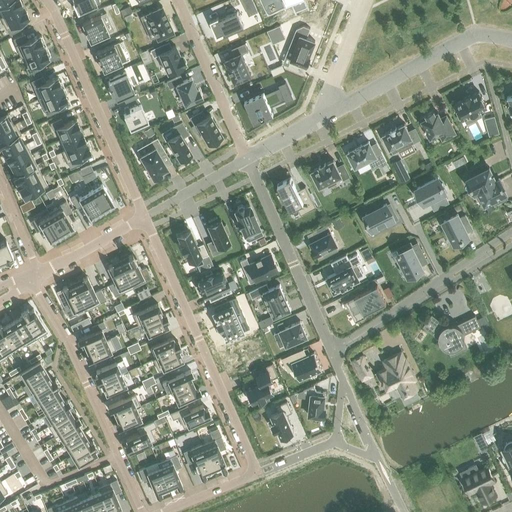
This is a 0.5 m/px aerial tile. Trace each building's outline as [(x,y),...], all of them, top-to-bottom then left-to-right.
[(8,0),(0,4),(0,11),(2,16),(2,17),(23,6),(21,2),(22,2),(20,0),(8,0)] [(74,0),(72,1),(77,12),(79,11),(100,2),(98,0),(74,0)] [(252,0),(241,0),(248,16),(258,12),(252,0)] [(264,0),(266,4),(274,0),(275,0),(279,8),(292,2),(292,3),(296,11),(306,6),(303,0),(264,0)] [(129,5),(120,9),(122,15),(132,11),(129,5)] [(146,12),(157,38),(173,31),(162,5),(146,12)] [(2,16),(0,17),(6,29),(10,35),(20,29),(17,23),(29,17),(28,16),(28,15),(25,9),(23,6),(2,17),(2,16)] [(217,18),(210,21),(211,23),(217,36),(223,33),(224,35),(244,26),(243,24),(237,11),(218,20),(217,18)] [(100,15),(82,23),(90,41),(108,33),(108,32),(113,30),(106,13),(100,15)] [(130,14),(124,16),(127,22),(132,19),(130,14)] [(280,25),(267,30),(273,43),(280,40),(277,34),(283,32),(280,25)] [(294,33),(289,47),(294,50),(290,59),(306,65),(310,56),(309,55),(315,41),(306,37),(310,28),(303,25),(296,28),(294,33)] [(24,34),(13,39),(16,45),(15,45),(20,57),(23,56),(22,56),(44,46),(42,43),(42,42),(44,41),(42,35),(40,36),(39,36),(39,35),(27,40),(24,34)] [(118,41),(95,52),(98,57),(97,57),(98,58),(100,63),(100,65),(101,64),(103,70),(126,60),(118,41)] [(235,55),(225,60),(235,82),(251,75),(241,53),(248,50),(245,43),(232,49),(235,55)] [(160,52),(158,53),(162,64),(165,62),(168,70),(185,63),(185,62),(186,61),(187,59),(185,54),(183,53),(181,54),(177,44),(160,52)] [(44,46),(22,56),(23,56),(27,67),(26,68),(28,74),(39,69),(37,63),(49,58),(48,56),(49,56),(48,56),(50,55),(48,49),(46,50),(45,50),(44,46)] [(282,64),(270,69),(273,75),(285,70),(282,64)] [(110,80),(108,81),(111,88),(110,88),(113,93),(116,99),(122,96),(125,102),(139,96),(136,90),(134,91),(125,71),(109,78),(110,80)] [(180,75),(166,81),(169,87),(176,84),(184,104),(192,101),(193,103),(201,99),(200,97),(202,96),(198,88),(196,89),(191,77),(182,81),(180,75)] [(42,76),(31,80),(34,87),(33,87),(38,98),(64,87),(61,80),(59,81),(58,77),(57,77),(57,76),(45,82),(42,76)] [(264,91),(245,99),(249,108),(247,109),(251,120),(253,119),(254,121),(261,118),(262,119),(262,118),(262,117),(266,116),(266,117),(267,116),(266,116),(273,112),(271,107),(285,100),(286,102),(293,99),(285,81),(278,84),(280,87),(265,94),(264,91)] [(64,87),(38,98),(44,110),(47,116),(58,111),(55,105),(67,99),(67,98),(65,94),(67,94),(64,87)] [(486,106),(479,91),(455,103),(457,107),(460,114),(461,114),(463,118),(464,118),(467,124),(474,120),(481,116),(479,110),(486,106)] [(130,111),(123,114),(130,128),(148,120),(141,104),(129,109),(130,111)] [(202,110),(190,117),(194,124),(196,123),(208,143),(211,141),(212,143),(220,139),(219,137),(222,135),(210,114),(205,117),(202,110)] [(446,115),(441,118),(438,112),(435,113),(433,110),(426,114),(426,115),(421,117),(422,120),(425,127),(424,127),(424,129),(423,129),(427,136),(429,135),(430,137),(439,133),(443,139),(455,133),(446,115)] [(8,113),(0,116),(0,131),(13,124),(8,113)] [(61,118),(50,123),(53,129),(57,127),(61,138),(62,139),(81,130),(79,126),(76,120),(76,119),(64,124),(61,118)] [(488,120),(492,134),(498,132),(494,118),(488,120)] [(174,135),(167,139),(171,145),(169,147),(174,154),(176,153),(179,159),(181,158),(182,160),(191,156),(189,154),(191,153),(182,137),(188,133),(181,121),(170,128),(174,135)] [(13,124),(0,131),(0,143),(21,133),(15,123),(13,124)] [(390,130),(382,134),(390,149),(391,148),(393,152),(398,150),(402,157),(407,155),(403,148),(420,138),(415,128),(409,131),(405,123),(396,127),(390,130)] [(249,132),(260,128),(258,124),(248,128),(249,132)] [(150,128),(145,131),(148,136),(150,135),(153,133),(150,128)] [(61,138),(59,139),(64,149),(64,150),(86,140),(83,133),(82,133),(81,130),(62,139),(61,138)] [(365,141),(371,140),(372,142),(376,141),(375,132),(364,134),(365,141)] [(21,133),(0,143),(0,144),(5,154),(24,144),(19,135),(21,134),(21,133)] [(435,142),(442,139),(439,134),(433,137),(435,142)] [(154,147),(140,155),(153,178),(161,173),(160,171),(167,168),(166,166),(160,155),(165,152),(157,137),(150,141),(154,147)] [(64,149),(62,150),(67,162),(70,168),(81,163),(78,157),(91,152),(90,151),(89,147),(91,146),(88,140),(86,141),(86,140),(64,150),(64,149)] [(348,153),(346,154),(350,161),(352,161),(355,166),(368,160),(372,168),(380,164),(381,166),(382,166),(385,171),(389,169),(386,164),(387,163),(381,151),(375,153),(369,141),(361,145),(361,144),(355,147),(355,148),(348,152),(348,153)] [(24,144),(5,154),(5,155),(8,161),(10,164),(31,153),(26,143),(24,144)] [(31,153),(10,164),(15,174),(36,164),(31,153)] [(311,171),(319,187),(326,183),(329,187),(336,183),(334,179),(341,175),(343,179),(350,176),(343,163),(337,167),(333,159),(326,163),(325,163),(319,166),(319,167),(311,171)] [(400,159),(393,163),(402,181),(409,177),(400,159)] [(433,161),(424,165),(427,171),(436,167),(433,161)] [(496,180),(489,167),(488,167),(485,162),(473,168),(476,174),(471,176),(468,177),(466,179),(473,192),(476,191),(496,180)] [(15,174),(13,175),(14,176),(13,176),(16,180),(19,185),(42,174),(36,164),(15,174)] [(90,164),(79,169),(81,175),(92,171),(90,164)] [(79,169),(68,174),(71,180),(81,175),(79,169)] [(42,174),(19,185),(19,186),(24,196),(24,195),(24,197),(47,185),(42,174)] [(316,206),(306,186),(297,190),(291,177),(278,184),(290,209),(296,205),(301,214),(316,206)] [(419,186),(417,187),(424,201),(427,200),(428,199),(434,211),(449,203),(444,191),(445,191),(444,189),(442,186),(443,185),(442,183),(441,183),(438,179),(439,178),(438,177),(435,178),(420,186),(419,186)] [(505,192),(504,191),(502,186),(503,185),(502,183),(501,183),(498,178),(496,179),(497,179),(496,180),(476,191),(482,204),(485,203),(487,202),(487,201),(492,199),(495,204),(507,198),(504,193),(505,192)] [(102,183),(90,190),(102,210),(113,203),(102,183)] [(77,194),(71,197),(77,208),(82,204),(90,217),(90,216),(102,210),(90,190),(79,197),(77,194)] [(369,232),(396,218),(391,208),(389,209),(386,203),(381,205),(378,198),(364,205),(368,212),(365,214),(368,219),(367,219),(367,220),(364,222),(369,232)] [(60,205),(48,212),(49,214),(50,214),(61,233),(72,227),(73,226),(66,214),(72,211),(66,200),(59,204),(60,205)] [(237,209),(234,210),(238,218),(238,219),(237,219),(238,221),(237,221),(238,221),(237,222),(238,222),(239,221),(239,223),(238,224),(239,224),(240,226),(246,239),(249,240),(262,234),(253,212),(250,206),(249,204),(244,206),(241,205),(238,206),(237,209)] [(473,229),(465,215),(460,218),(459,216),(458,213),(444,221),(445,223),(451,234),(449,235),(453,244),(463,239),(463,238),(464,238),(463,237),(468,234),(467,232),(473,229)] [(37,217),(30,221),(36,231),(42,228),(49,240),(50,240),(61,233),(50,214),(49,214),(39,220),(37,217)] [(209,223),(207,224),(213,239),(207,242),(212,255),(220,252),(217,246),(229,241),(230,240),(227,233),(229,232),(226,224),(223,225),(220,218),(218,219),(216,217),(208,221),(209,223)] [(339,217),(332,221),(336,229),(343,225),(339,217)] [(337,244),(327,225),(316,230),(319,235),(316,236),(318,239),(310,242),(313,247),(312,248),(316,255),(322,252),(323,254),(330,250),(330,248),(337,244)] [(190,230),(177,236),(181,244),(180,244),(183,252),(184,251),(188,260),(200,255),(201,257),(208,254),(203,243),(197,246),(190,230)] [(0,241),(0,261),(0,263),(5,261),(12,258),(13,257),(6,239),(0,241)] [(427,261),(417,243),(412,246),(410,243),(397,249),(397,250),(392,252),(397,262),(399,261),(407,276),(417,271),(416,270),(422,267),(421,264),(427,261)] [(368,247),(360,251),(365,260),(373,256),(368,247)] [(336,272),(327,276),(334,290),(342,286),(342,287),(343,288),(351,283),(351,282),(359,278),(358,276),(362,274),(363,274),(357,263),(361,261),(357,253),(348,257),(346,254),(331,262),(336,271),(336,272)] [(129,259),(121,263),(133,287),(151,278),(146,267),(140,269),(132,254),(128,256),(129,259)] [(240,261),(234,263),(239,275),(245,272),(249,283),(255,281),(278,270),(271,254),(260,259),(260,258),(259,258),(259,259),(256,260),(255,259),(255,260),(255,261),(249,264),(246,258),(240,261)] [(112,264),(107,266),(115,281),(109,284),(114,296),(133,287),(121,263),(113,266),(112,264)] [(199,282),(197,283),(199,288),(201,288),(202,288),(201,289),(204,295),(207,294),(210,301),(231,291),(222,270),(213,274),(212,272),(205,275),(206,277),(198,281),(199,281),(198,282),(199,282)] [(84,281),(76,284),(87,309),(106,300),(100,288),(94,291),(87,276),(82,278),(84,281)] [(266,283),(248,291),(251,298),(263,292),(273,315),(274,316),(275,316),(275,315),(290,309),(291,309),(290,307),(287,300),(284,292),(280,285),(280,284),(279,284),(278,284),(269,289),(266,283)] [(67,285),(62,288),(70,303),(64,306),(69,317),(87,309),(76,284),(68,288),(67,285)] [(365,313),(386,302),(377,285),(345,301),(348,308),(355,321),(366,316),(365,313)] [(215,310),(211,311),(216,321),(217,323),(219,328),(220,330),(224,340),(244,331),(243,330),(249,327),(235,296),(213,306),(215,310)] [(158,303),(133,314),(138,326),(143,324),(142,323),(163,314),(162,314),(158,303)] [(27,308),(21,312),(36,338),(47,331),(33,308),(29,311),(27,308)] [(22,315),(12,321),(26,344),(36,338),(21,312),(20,312),(22,315)] [(163,314),(142,323),(143,324),(148,335),(168,326),(166,321),(169,320),(165,313),(162,314),(163,314)] [(465,335),(464,334),(480,326),(475,315),(456,324),(453,323),(450,324),(446,324),(446,325),(432,314),(423,326),(430,331),(432,329),(439,334),(437,336),(439,338),(439,341),(440,342),(442,345),(444,347),(447,349),(448,349),(451,355),(467,347),(464,341),(465,338),(465,335)] [(270,316),(258,321),(261,327),(273,322),(270,316)] [(94,331),(78,338),(80,343),(83,341),(86,348),(110,337),(106,339),(101,328),(105,326),(103,320),(91,326),(94,331)] [(2,327),(15,348),(25,342),(26,344),(12,321),(2,327)] [(283,322),(277,324),(280,330),(279,330),(280,331),(286,344),(285,344),(286,345),(287,344),(293,341),(294,341),(299,339),(305,336),(306,336),(307,336),(307,335),(306,335),(305,332),(305,331),(302,325),(301,322),(300,321),(299,321),(293,324),(287,326),(287,327),(285,327),(283,322)] [(0,347),(6,356),(4,352),(13,346),(14,348),(15,348),(2,327),(1,324),(0,324),(0,347)] [(488,333),(477,336),(482,354),(493,351),(488,333)] [(110,337),(86,348),(89,355),(86,356),(88,361),(115,349),(110,337)] [(173,337),(150,347),(155,358),(178,348),(178,349),(181,347),(177,340),(175,341),(173,337)] [(250,344),(230,353),(238,370),(258,361),(250,344)] [(155,358),(153,359),(158,370),(183,360),(178,349),(178,348),(155,358)] [(303,349),(283,358),(288,371),(294,368),(299,379),(322,369),(314,352),(306,355),(306,354),(303,355),(302,351),(304,350),(303,349)] [(412,371),(411,371),(409,366),(410,366),(406,358),(405,358),(401,351),(391,356),(393,359),(385,363),(387,367),(379,371),(382,378),(381,378),(383,381),(384,380),(387,387),(395,383),(401,396),(417,388),(413,380),(416,378),(412,371)] [(62,352),(51,358),(63,379),(73,373),(62,352)] [(363,355),(353,360),(362,380),(373,375),(363,355)] [(98,375),(95,376),(98,384),(101,382),(121,373),(127,370),(123,359),(116,362),(96,371),(98,375)] [(39,360),(19,373),(25,384),(28,383),(27,382),(46,371),(39,360)] [(247,391),(245,392),(249,400),(250,399),(251,401),(256,400),(257,399),(258,401),(266,397),(266,395),(268,394),(274,392),(268,380),(278,376),(272,363),(266,366),(268,371),(258,375),(261,382),(246,389),(247,391)] [(190,369),(167,379),(172,391),(192,382),(190,375),(192,374),(190,369)] [(46,371),(27,382),(28,383),(33,392),(34,392),(52,381),(52,380),(46,371)] [(121,373),(101,382),(106,393),(126,384),(121,373)] [(33,392),(31,393),(38,404),(40,403),(59,391),(56,387),(59,386),(55,379),(52,380),(52,381),(34,392),(33,392)] [(192,382),(172,391),(177,402),(200,392),(198,388),(196,389),(192,382)] [(314,385),(303,390),(304,392),(311,393),(310,398),(308,398),(308,406),(309,406),(308,415),(324,417),(325,407),(323,407),(325,392),(316,391),(314,385)] [(59,391),(40,403),(46,412),(46,413),(65,401),(59,391)] [(131,395),(108,406),(110,410),(113,409),(116,416),(136,407),(131,395)] [(46,412),(42,415),(48,426),(71,412),(67,405),(70,404),(67,399),(65,401),(46,413),(46,412)] [(278,411),(271,415),(274,421),(272,422),(276,430),(278,430),(281,436),(284,435),(284,437),(292,434),(291,432),(294,431),(286,414),(292,412),(287,401),(276,406),(278,411)] [(187,405),(170,412),(172,418),(178,416),(183,427),(211,415),(207,408),(204,409),(202,404),(189,410),(187,405)] [(136,407),(116,416),(119,423),(116,424),(118,429),(141,418),(136,407)] [(71,412),(48,426),(55,436),(59,434),(59,433),(77,422),(78,422),(80,421),(78,416),(75,418),(71,412)] [(128,443),(125,444),(128,451),(155,439),(150,428),(156,426),(154,419),(136,427),(139,433),(126,438),(128,443)] [(77,422),(59,433),(59,434),(65,443),(84,432),(78,422),(77,422)] [(84,432),(65,443),(71,454),(90,442),(84,432)] [(221,436),(202,443),(212,468),(220,465),(221,468),(226,466),(219,450),(225,447),(221,436)] [(90,442),(71,454),(78,464),(96,453),(94,449),(97,447),(92,440),(90,442)] [(485,442),(478,445),(482,452),(489,449),(485,442)] [(202,443),(183,451),(188,463),(194,460),(201,476),(205,474),(204,472),(212,468),(202,443)] [(511,444),(503,449),(505,453),(504,455),(503,457),(503,458),(504,460),(505,461),(507,462),(509,462),(511,468),(511,444)] [(176,454),(157,462),(159,467),(159,466),(168,487),(176,483),(177,486),(182,484),(175,468),(181,466),(176,454)] [(110,463),(102,467),(105,472),(112,469),(110,463)] [(471,474),(462,478),(470,493),(476,490),(482,502),(496,495),(492,486),(491,487),(490,483),(495,481),(487,466),(479,470),(476,464),(468,468),(471,474)] [(145,467),(139,470),(144,481),(150,479),(156,495),(161,493),(160,490),(168,487),(159,466),(159,467),(147,472),(145,467)] [(116,479),(98,487),(100,491),(109,511),(108,511),(114,511),(117,511),(116,508),(120,506),(115,493),(121,490),(116,479)] [(89,495),(96,511),(106,511),(108,511),(109,511),(100,491),(89,495)] [(65,500),(70,511),(83,511),(78,500),(77,495),(65,500)] [(78,500),(83,511),(96,511),(89,495),(78,500)] [(70,511),(65,500),(47,508),(49,511),(70,511)]
